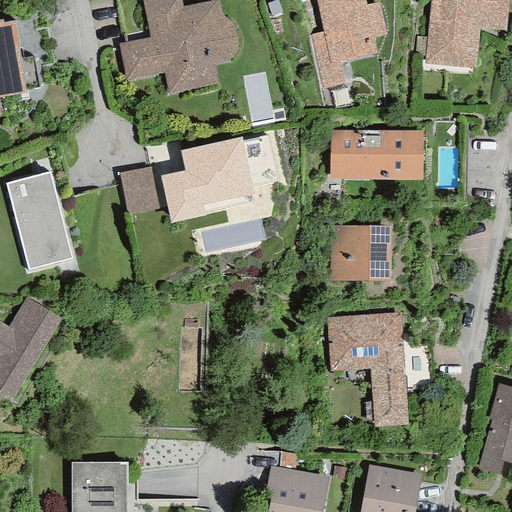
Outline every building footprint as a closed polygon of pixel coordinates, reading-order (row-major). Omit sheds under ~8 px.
[(163,72),(168,93),(217,83),(214,64),(216,63),(223,62),(228,60),(231,58),(235,54),(237,49),(237,43),(236,36),(234,27),(230,22),(225,18),(221,14),(218,8),(217,1),(182,7),(180,0),(145,0),(142,1),(149,37),(118,44),(126,80),(163,72)] [(310,35),(322,88),(344,83),(339,62),(376,53),(373,38),(385,35),(379,3),(366,5),(364,0),(315,0),(322,32),(310,35)] [(430,0),(425,64),(475,68),(479,29),(505,31),(508,0),(430,0)] [(1,21),(0,21),(0,96),(24,92),(16,46),(18,46),(14,23),(2,25),(1,21)] [(22,56),(25,82),(37,81),(34,55),(22,56)] [(423,131),(331,131),(330,179),(422,180),(423,131)] [(241,137),(179,151),(184,170),(160,176),(170,224),(205,216),(203,206),(253,194),(241,137)] [(159,208),(151,168),(120,174),(128,214),(159,208)] [(51,172),(6,183),(28,271),(73,259),(51,172)] [(389,226),(329,226),(329,281),(390,281),(389,226)] [(0,400),(3,396),(11,400),(61,319),(26,298),(7,327),(0,322),(0,400)] [(369,369),(373,427),(407,425),(400,313),(326,318),(330,371),(369,369)] [(511,388),(498,384),(488,419),(491,420),(477,469),(499,475),(503,461),(511,463),(511,388)] [(126,511),(127,463),(71,463),(70,511),(126,511)] [(414,511),(421,475),(369,465),(359,511),(414,511)] [(323,511),(329,477),(270,466),(265,489),(271,490),(267,511),(323,511)]
